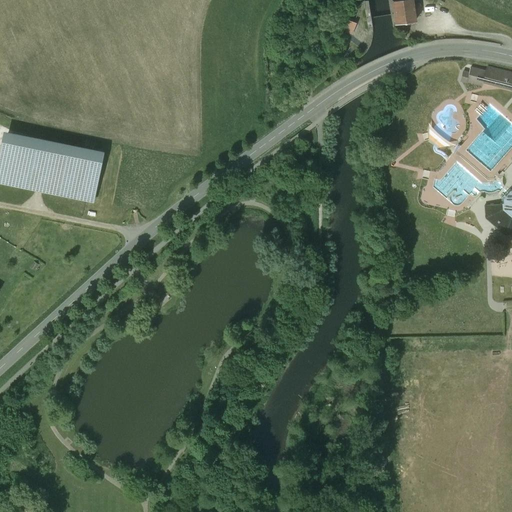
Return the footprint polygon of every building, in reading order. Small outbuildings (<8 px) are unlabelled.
[(392,0),(397,24),(402,23),(402,26),(410,25),(410,22),(416,21),(415,14),(421,13),(420,4),(413,5),(412,0),(392,0)] [(354,33),(359,20),(349,17),(344,30),(354,33)] [(511,73),(487,67),(486,72),(483,82),(497,85),(497,86),(511,89),(511,73)] [(486,72),(470,68),(469,74),(467,81),(468,81),(483,85),(483,82),(486,72)] [(463,72),(461,81),(468,82),(468,81),(467,81),(469,74),(463,72)] [(104,152),(5,132),(0,154),(0,181),(94,201),(104,152)] [(511,188),(509,189),(507,192),(504,196),(502,198),(502,204),(485,205),(486,218),(505,235),(511,234),(511,188)]
